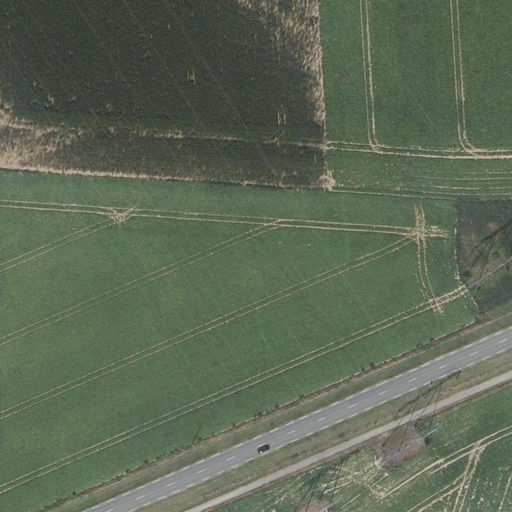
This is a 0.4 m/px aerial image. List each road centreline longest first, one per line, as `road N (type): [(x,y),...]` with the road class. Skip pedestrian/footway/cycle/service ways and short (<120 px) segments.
road 1 (secondary): [(107,511),(511,337)]
road 2 (track): [(184,511),(511,372)]
